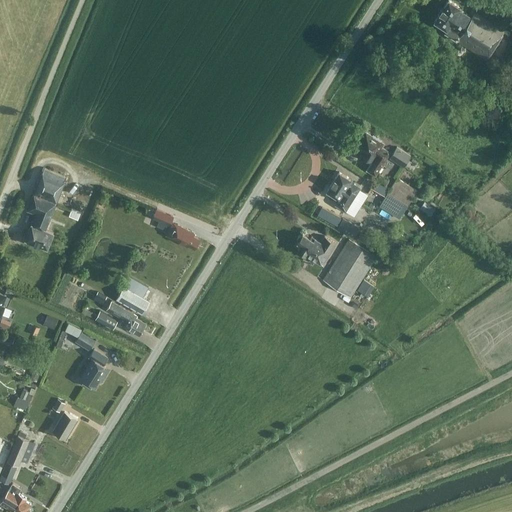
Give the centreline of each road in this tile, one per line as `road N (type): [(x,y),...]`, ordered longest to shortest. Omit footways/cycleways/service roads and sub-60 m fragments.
road 1 (unclassified): [(381,0),(55,511)]
road 2 (unclassified): [(247,511),(511,373)]
road 3 (unclassified): [(0,206),(83,0)]
